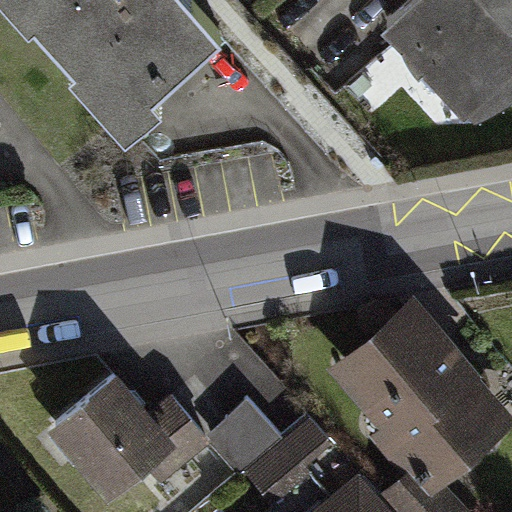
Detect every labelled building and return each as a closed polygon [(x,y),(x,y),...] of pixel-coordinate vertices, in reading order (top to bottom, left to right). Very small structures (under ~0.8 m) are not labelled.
[(196,0),(9,0),(36,30),(42,24),(84,70),(77,76),(133,139),(171,105),(163,95),(229,36),(196,0)] [(404,48),(415,65),(420,60),(461,106),(466,101),(473,109),(500,95),(511,85),(511,59),(511,0),(396,0),(394,3),(379,16),(400,38),(404,48)] [(416,290),(330,367),(381,424),(372,431),(408,472),(431,497),(449,481),(511,424),(511,408),(483,377),(490,371),(416,290)] [(117,372),(49,427),(106,498),(149,464),(161,479),(210,439),(205,434),(170,391),(148,409),(117,372)] [(248,395),(205,434),(210,439),(241,473),(248,467),(277,499),(312,468),(306,462),(333,437),(311,412),(285,435),(248,395)] [(361,469),(308,511),(398,511),(383,494),(361,469)] [(383,494),(398,511),(477,511),(449,481),(431,497),(408,472),(383,494)]
